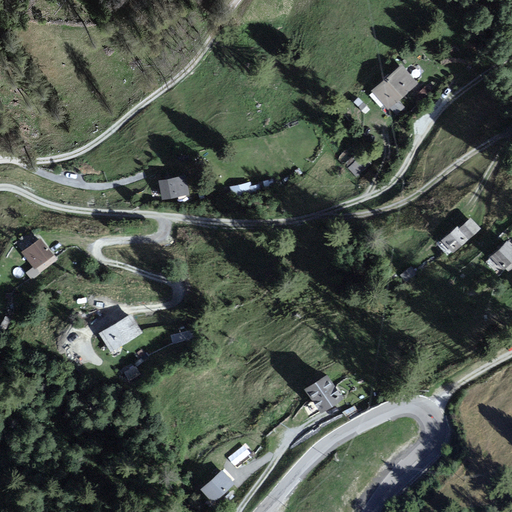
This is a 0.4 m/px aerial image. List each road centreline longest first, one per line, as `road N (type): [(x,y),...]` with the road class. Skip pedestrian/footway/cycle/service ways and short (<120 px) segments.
road 1 (track): [(0,186),(103,212),(290,220),(399,203),(511,132)]
road 2 (track): [(166,215),(157,236),(105,239),(96,247),(108,261),(176,281),(181,293),(174,302),(125,309),(90,331),(83,353),(100,362)]
road 3 (unclassified): [(372,511),(431,441),(430,416),(410,406),(332,440),(265,511)]
road 4 (track): [(0,158),(50,158),(92,143),(181,73),(237,0)]
road 5 (track): [(323,215),(385,187),(439,110),(511,54)]
road 6 (track): [(319,417),(288,439),(237,511)]
